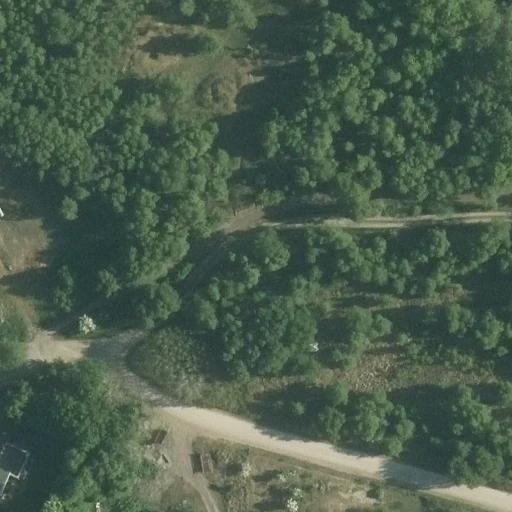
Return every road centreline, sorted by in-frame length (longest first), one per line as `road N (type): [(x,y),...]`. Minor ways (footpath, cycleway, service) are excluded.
road 1 (track): [(33,358),(68,350),(104,356),(163,397),(242,432),(511,504)]
road 2 (track): [(511,224),(302,222),(259,229),(226,251),(158,322),(104,356)]
road 3 (track): [(163,397),(186,468),(212,511)]
